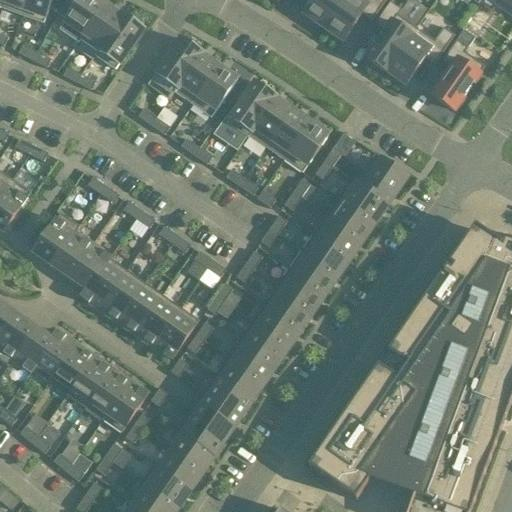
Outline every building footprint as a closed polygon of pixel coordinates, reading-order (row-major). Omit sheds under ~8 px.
[(28,0),(5,0),(2,10),(22,18),(28,0)] [(52,0),(28,0),(22,18),(44,25),(52,0)] [(80,0),(59,31),(78,44),(104,6),(96,0),(80,0)] [(313,22),(323,30),(343,0),(314,0),(304,15),(313,22)] [(343,0),(323,30),(333,37),(334,36),(343,43),(362,15),(372,22),(387,0),(343,0)] [(386,73),(416,29),(398,17),(401,11),(390,3),(376,24),(386,31),(366,59),(369,61),(369,62),(383,71),(384,71),(386,73)] [(121,17),(104,6),(78,44),(79,44),(80,42),(97,53),(94,57),(95,57),(123,17),(122,16),(121,17)] [(144,31),(123,17),(95,57),(115,71),(144,31)] [(416,29),(386,73),(387,73),(406,86),(425,58),(435,66),(455,37),(443,29),(434,42),(416,29)] [(8,40),(0,35),(0,46),(4,49),(8,40)] [(174,94),(175,94),(202,55),(182,40),(157,76),(164,81),(177,90),(174,94)] [(457,41),(443,61),(453,69),(433,97),(436,100),(450,110),(451,110),(454,112),(485,68),(465,54),(468,49),(457,41)] [(18,56),(32,63),(37,54),(23,47),(18,56)] [(51,61),(37,54),(32,63),(47,70),(51,61)] [(193,106),(210,81),(219,68),(202,56),(203,55),(202,55),(175,94),(193,106)] [(237,81),(219,68),(210,81),(193,106),(211,119),(237,81)] [(68,81),(77,86),(81,77),(67,69),(63,78),(68,81)] [(90,81),(81,77),(77,86),(91,93),(96,84),(90,81)] [(227,125),(247,139),(275,98),(255,84),(227,125)] [(276,99),(275,98),(247,139),(248,139),(249,138),(266,150),(292,111),(275,100),(276,99)] [(151,128),(157,120),(144,111),(139,118),(138,119),(151,128)] [(266,150),(284,162),(310,124),(292,111),(266,150)] [(157,120),(151,128),(164,137),(165,136),(170,129),(157,120)] [(329,137),(310,124),(284,162),(302,175),(329,137)] [(0,130),(0,142),(4,144),(9,135),(0,130)] [(15,150),(29,157),(34,148),(19,141),(15,150)] [(186,141),(181,148),(181,149),(194,158),(199,150),(186,141)] [(48,155),(34,148),(29,157),(43,164),(48,155)] [(199,150),(194,158),(207,167),(208,166),(213,159),(199,150)] [(324,163),(332,169),(342,156),(334,150),(333,150),(324,163)] [(351,182),(387,207),(406,179),(382,162),(363,189),(351,181),(351,182)] [(332,169),(324,163),(315,176),(323,182),(332,169)] [(239,189),(245,180),(232,171),(227,179),(226,180),(239,189)] [(0,198),(12,181),(0,173),(0,198)] [(87,188),(101,197),(106,189),(93,179),(87,188)] [(252,198),(253,197),(258,190),(245,180),(239,189),(252,198)] [(12,181),(0,198),(0,230),(4,233),(31,194),(12,181)] [(302,181),(293,194),(301,200),(310,187),(302,181)] [(351,182),(338,199),(375,225),(387,207),(351,182)] [(120,198),(106,189),(101,197),(114,206),(120,198)] [(263,193),(258,200),(257,201),(270,210),(272,207),(276,202),(263,193)] [(292,213),(301,200),(293,194),(284,207),(292,213)] [(326,217),(362,242),(375,225),(338,199),(326,217)] [(123,212),(136,222),(142,213),(129,204),(123,212)] [(142,213),(136,222),(149,231),(155,222),(142,213)] [(75,234),(79,228),(61,215),(33,254),(52,267),(75,234)] [(279,217),(270,231),(278,236),(287,223),(279,217)] [(326,217),(314,235),(350,260),(362,242),(326,217)] [(171,246),(177,238),(164,229),(158,237),(171,246)] [(269,250),(278,236),(270,231),(260,244),(269,250)] [(407,366),(397,381),(378,368),(309,469),(356,502),(370,482),(415,498),(409,511),(471,511),(511,402),(511,243),(508,242),(508,243),(505,242),(502,249),(479,232),(451,272),(447,269),(388,354),(407,366)] [(75,234),(52,267),(70,279),(93,246),(75,234)] [(338,278),(350,260),(314,235),(301,253),(338,278)] [(177,238),(171,246),(185,255),(191,247),(177,238)] [(70,279),(87,291),(87,292),(110,258),(93,246),(70,279)] [(194,262),(207,271),(213,262),(200,253),(194,262)] [(254,253),(245,266),(253,272),(262,259),(254,253)] [(301,253),(289,270),(326,296),(338,278),(301,253)] [(87,291),(81,299),(100,312),(127,272),(110,261),(111,259),(110,258),(87,292),(87,291)] [(226,272),(213,262),(207,271),(220,280),(226,272)] [(253,272),(245,266),(236,279),(244,285),(253,272)] [(313,313),(326,296),(289,270),(277,288),(313,313)] [(118,324),(145,285),(127,272),(100,312),(118,324)] [(145,285),(118,324),(135,336),(162,297),(145,285)] [(216,298),(224,304),(233,291),(225,285),(216,298)] [(277,288),(265,306),(301,331),(313,313),(277,288)] [(135,336),(153,349),(180,309),(162,297),(135,336)] [(224,304),(216,298),(206,312),(215,317),(224,304)] [(0,340),(17,316),(0,304),(0,340)] [(265,306),(252,324),(289,349),(301,331),(265,306)] [(199,322),(180,309),(153,349),(172,361),(199,322)] [(17,316),(0,340),(0,362),(8,368),(35,329),(17,316)] [(205,324),(196,337),(204,343),(213,329),(205,324)] [(240,341),(276,367),(289,349),(252,324),(240,341)] [(53,341),(52,341),(35,329),(8,368),(9,369),(13,363),(30,374),(53,341)] [(32,373),(49,385),(76,345),(58,333),(52,341),(53,341),(30,374),(31,375),(32,373)] [(195,356),(204,343),(196,337),(187,350),(195,356)] [(240,341),(228,359),(264,384),(276,367),(240,341)] [(67,397),(94,358),(76,345),(49,385),(50,385),(54,379),(70,391),(66,397),(67,397)] [(67,397),(85,409),(112,370),(94,358),(67,397)] [(264,384),(228,359),(215,377),(252,402),(264,384)] [(188,366),(180,361),(170,374),(179,380),(188,366)] [(90,404),(106,415),(102,421),(103,422),(130,383),(112,370),(85,409),(85,410),(90,404)] [(208,400),(203,408),(233,429),(252,402),(215,377),(202,396),(208,400)] [(130,383),(103,422),(121,435),(148,395),(130,383)] [(168,395),(159,390),(150,403),(159,409),(168,395)] [(215,456),(233,429),(203,408),(184,435),(215,456)] [(17,421),(5,411),(0,416),(0,419),(11,429),(17,421)] [(143,414),(134,426),(142,432),(151,419),(143,414)] [(133,445),(142,432),(134,426),(125,439),(133,445)] [(19,436),(32,446),(38,438),(26,428),(19,436)] [(184,435),(172,452),(202,474),(215,456),(184,435)] [(51,449),(38,438),(32,446),(44,456),(51,449)] [(105,458),(113,464),(122,451),(114,445),(105,458)] [(154,465),(154,466),(190,491),(202,474),(172,452),(160,469),(154,465)] [(53,464),(65,474),(72,466),(59,456),(53,464)] [(113,464),(105,458),(96,472),(104,477),(113,464)] [(72,466),(65,474),(78,484),(84,476),(72,466)] [(178,509),(190,491),(154,466),(141,484),(178,509)] [(94,484),(85,497),(93,503),(103,490),(94,484)] [(147,489),(135,506),(144,511),(175,511),(178,509),(141,484),(141,485),(147,489)] [(77,511),(87,511),(93,503),(85,497),(76,510),(77,511)]
